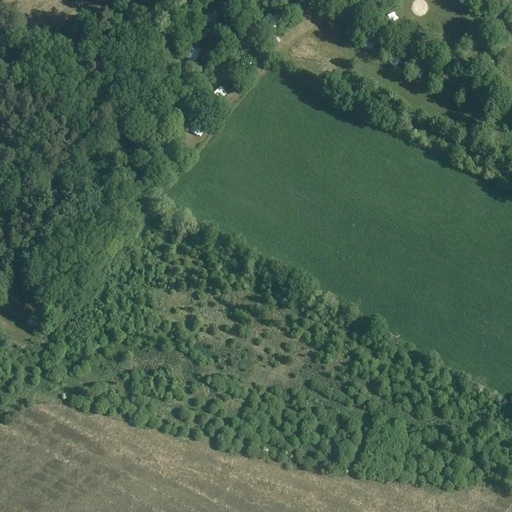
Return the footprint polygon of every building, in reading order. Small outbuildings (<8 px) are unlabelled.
[(429,13),(433,3),(425,0),(423,0),(420,9),(429,13)] [(385,48),(383,39),(375,41),(377,50),(385,48)] [(254,52),(243,60),(247,66),(258,58),(254,52)] [(400,65),(405,55),(401,53),(396,63),(400,65)] [(195,142),(203,146),(207,138),(198,134),(195,142)] [(0,317),(4,323),(12,318),(6,310),(0,314),(0,317)]
